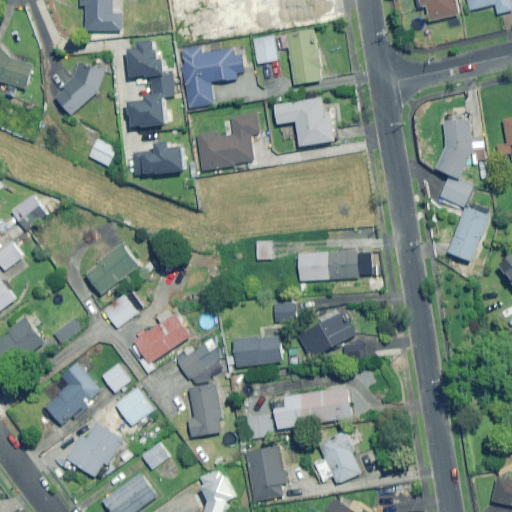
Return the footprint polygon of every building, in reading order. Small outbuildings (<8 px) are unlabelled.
[(114,0),(80,0),(81,7),(86,7),(86,32),(123,33),(123,13),(114,13),(114,0)] [(206,5),(204,0),(184,0),(187,9),(206,5)] [(333,5),(332,0),(249,0),(247,3),(278,25),(335,17),(333,5)] [(462,15),(457,0),(419,0),(421,8),(425,7),(430,24),(462,15)] [(511,11),(511,10),(509,0),(467,0),(470,11),(495,5),(497,15),(511,11)] [(33,50),(29,30),(18,31),(21,52),(33,50)] [(323,81),(315,31),(281,36),(284,50),(289,49),(295,86),(323,81)] [(178,62),(174,32),(145,37),(148,61),(167,58),(168,64),(178,62)] [(279,62),(274,37),(254,41),(258,65),(279,62)] [(0,82),(27,91),(34,68),(16,62),(0,46),(0,82)] [(204,53),(204,48),(183,50),(189,108),(214,106),(212,83),(239,80),(238,74),(245,73),(243,57),(236,57),(235,50),(204,53)] [(102,92),(105,72),(80,63),(72,80),(68,87),(56,97),(73,117),(102,92)] [(170,69),(138,65),(135,87),(138,88),(132,129),(161,133),(170,69)] [(325,113),(323,99),(275,107),(278,126),(296,123),(300,148),(338,142),(333,112),(325,113)] [(261,135),(258,114),(230,118),(232,136),(218,138),(218,134),(198,136),(202,172),(234,168),(233,166),(254,163),(250,136),(261,135)] [(511,119),(503,121),(508,147),(511,146),(511,119)] [(471,161),(486,160),(485,142),(471,143),(471,122),(444,122),(444,153),(437,171),(462,182),(471,161)] [(117,150),(97,140),(88,157),(108,167),(117,150)] [(488,164),(480,165),(481,180),(489,179),(488,164)] [(475,185),(464,180),(460,191),(446,185),(440,198),(464,209),(475,185)] [(49,215),(34,196),(12,214),(27,233),(49,215)] [(495,213),(470,202),(448,253),(472,263),(495,213)] [(141,265),(121,243),(85,275),(105,298),(141,265)] [(271,260),(270,243),(255,243),(256,261),(271,260)] [(19,263),(8,248),(0,253),(0,265),(5,272),(19,263)] [(298,255),(299,293),(306,293),(305,282),(347,281),(347,285),(354,285),(354,281),(359,281),(358,254),(356,254),(356,250),(339,250),(340,254),(298,255)] [(169,283),(175,292),(186,284),(174,269),(160,279),(166,286),(169,283)] [(0,312),(17,300),(0,277),(0,312)] [(157,277),(138,280),(140,291),(159,287),(157,277)] [(107,314),(124,335),(136,325),(132,320),(139,315),(126,299),(107,314)] [(297,322),(296,304),(274,306),(275,324),(297,322)] [(361,335),(349,312),(342,316),(339,310),(319,320),(322,326),(299,337),(311,360),(361,335)] [(209,311),(198,318),(207,333),(218,327),(209,311)] [(154,364),(197,336),(181,312),(138,340),(154,364)] [(87,326),(80,316),(57,333),(64,343),(87,326)] [(0,341),(0,363),(9,374),(48,342),(28,318),(0,341)] [(193,389),(224,371),(219,362),(224,360),(210,336),(174,356),(185,374),(193,389)] [(283,364),(281,337),(234,341),(236,368),(283,364)] [(366,360),(364,345),(359,345),(346,347),(348,362),(366,360)] [(80,360),(70,348),(50,364),(60,376),(80,360)] [(132,381),(119,363),(102,376),(115,394),(132,381)] [(45,408),(62,428),(73,418),(76,421),(91,407),(89,404),(103,392),(78,364),(62,378),(70,386),(45,408)] [(217,386),(191,389),(194,420),(188,421),(190,438),(222,434),(217,386)] [(138,389),(116,405),(126,419),(114,428),(121,438),(155,412),(138,389)] [(353,420),(349,389),(285,398),(287,409),(274,410),(277,431),(353,420)] [(273,436),(268,415),(247,420),(251,440),(273,436)] [(68,459),(96,480),(98,477),(102,480),(109,471),(105,468),(124,443),(96,422),(68,459)] [(355,450),(347,432),(321,443),(327,458),(314,463),(323,483),(334,479),(337,485),(362,475),(352,452),(355,450)] [(142,456),(153,472),(170,459),(160,444),(142,456)] [(286,484),(280,447),(246,452),(254,503),(284,498),(281,485),(286,484)] [(216,486),(192,498),(196,506),(205,502),(206,505),(203,511),(226,511),(230,501),(238,498),(224,468),(210,474),(216,486)] [(138,511),(159,498),(142,474),(103,502),(109,511),(138,511)] [(511,480),(511,482),(497,479),(492,503),(511,507),(511,480)] [(285,487),(288,500),(302,498),(300,484),(285,487)] [(365,511),(352,511),(335,501),(328,511),(365,511)]
